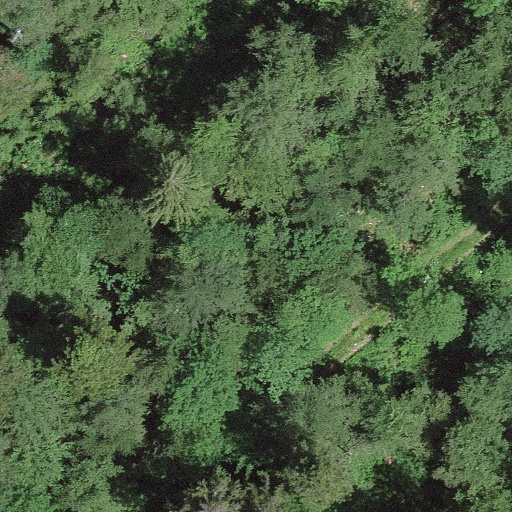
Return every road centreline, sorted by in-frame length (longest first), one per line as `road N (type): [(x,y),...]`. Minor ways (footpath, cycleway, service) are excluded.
road 1 (track): [(174,511),(358,335),(511,213)]
road 2 (track): [(0,244),(272,0)]
